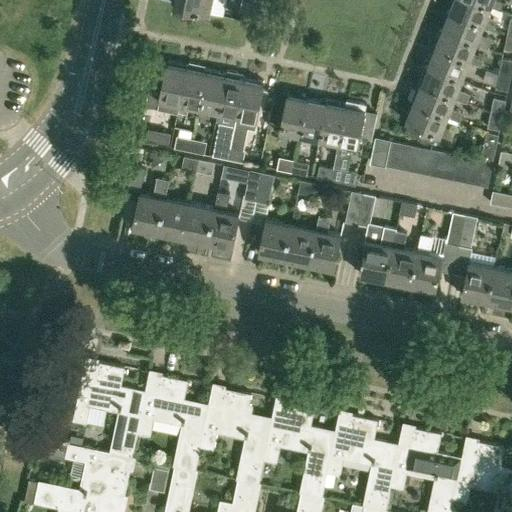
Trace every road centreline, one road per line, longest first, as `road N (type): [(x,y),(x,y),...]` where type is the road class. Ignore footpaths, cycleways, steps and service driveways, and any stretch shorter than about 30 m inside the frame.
road 1 (unclassified): [(511,346),(66,253),(48,242),(9,188)]
road 2 (tertiary): [(9,188),(50,155),(75,116),(104,0)]
